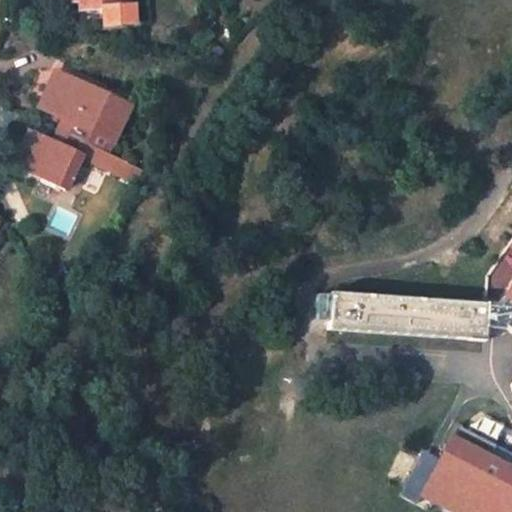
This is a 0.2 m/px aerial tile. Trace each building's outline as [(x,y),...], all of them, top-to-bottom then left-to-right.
[(128,0),(77,0),(78,8),(101,6),(103,25),(136,23),(134,6),(129,6),(128,0)] [(109,139),(125,105),(63,76),(56,89),(49,84),(39,105),(63,117),(57,129),(86,143),(92,131),(109,139)] [(113,156),(86,143),(57,129),(51,141),(27,130),(16,152),(24,156),(18,168),(62,190),(79,155),(107,169),(113,156)] [(127,163),(113,156),(107,169),(121,175),(127,163)] [(328,293),(325,329),(480,340),(482,329),(499,331),(502,327),(511,333),(511,286),(497,306),(328,293)] [(453,423),(414,501),(436,511),(511,511),(511,449),(511,452),(505,464),(486,455),(492,443),(453,423)] [(511,452),(492,443),(486,455),(505,464),(511,452)]
